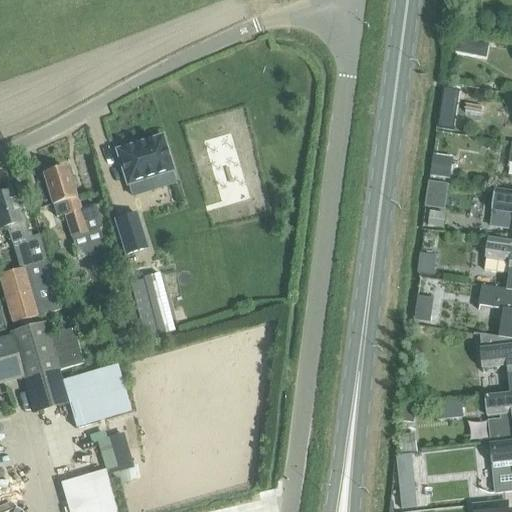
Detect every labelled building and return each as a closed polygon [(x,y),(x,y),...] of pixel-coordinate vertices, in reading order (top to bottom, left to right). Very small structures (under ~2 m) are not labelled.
[(457,39),(455,52),(462,53),(470,47),(470,40),(457,39)] [(440,115),(438,128),(450,130),(452,117),(440,115)] [(156,139),(109,154),(122,191),(169,177),(156,139)] [(433,155),(430,177),(450,179),(453,157),(433,155)] [(64,217),(71,239),(78,259),(104,250),(98,230),(101,229),(94,207),(80,212),(76,200),(69,177),(66,178),(64,169),(42,175),(52,208),(64,205),(67,216),(64,217)] [(429,182),(426,208),(428,208),(442,210),(445,185),(431,183),(429,182)] [(60,312),(38,237),(38,235),(31,236),(30,232),(26,233),(24,224),(15,193),(0,197),(0,230),(6,229),(11,246),(12,246),(18,271),(0,277),(0,283),(11,325),(37,317),(60,312)] [(511,226),(511,195),(496,193),(492,223),(511,226)] [(430,212),(428,226),(444,228),(446,213),(430,212)] [(135,215),(114,221),(125,256),(146,250),(135,215)] [(510,268),(506,292),(511,292),(511,243),(489,240),(485,264),(510,268)] [(418,275),(437,278),(440,256),(421,253),(418,275)] [(511,292),(506,292),(482,288),(479,306),(503,309),(498,339),(511,341),(511,292)] [(414,321),(431,323),(434,299),(418,297),(414,321)] [(68,405),(44,323),(10,333),(33,415),(68,405)] [(72,330),(48,337),(59,372),(83,365),(72,330)] [(130,331),(116,336),(120,347),(134,341),(130,331)] [(509,370),(511,396),(511,348),(505,349),(498,339),(479,336),(480,352),(482,373),(509,370)] [(0,340),(0,384),(20,379),(9,338),(0,340)] [(117,366),(61,382),(76,430),(131,413),(117,366)] [(511,420),(511,396),(485,399),(488,423),(511,420)] [(402,409),(400,423),(414,424),(415,407),(402,409)] [(400,435),(402,455),(417,454),(415,434),(400,435)] [(121,469),(115,438),(100,441),(105,472),(121,469)] [(511,444),(491,446),(492,461),(494,479),(511,477),(511,444)] [(411,456),(396,458),(402,511),(412,510),(410,492),(415,491),(411,456)] [(474,511),(508,511),(508,503),(474,507),(474,511)]
